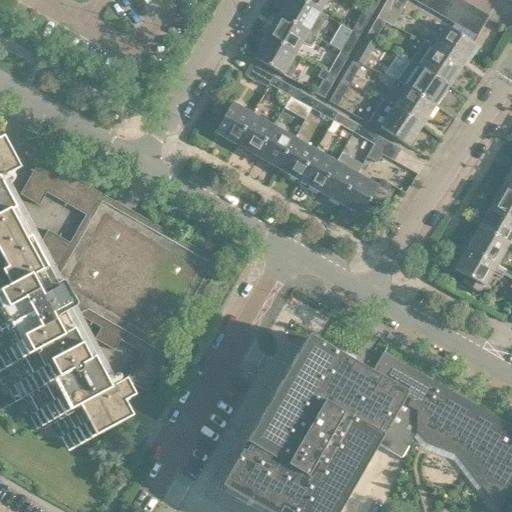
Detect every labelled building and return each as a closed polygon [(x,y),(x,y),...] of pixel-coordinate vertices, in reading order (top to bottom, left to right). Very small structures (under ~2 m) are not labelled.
[(305,34),(306,34),(317,14),(293,0),(285,0),(275,17),(305,34)] [(293,0),(317,14),(325,0),(293,0)] [(367,0),(361,11),(370,16),(378,0),(367,0)] [(406,0),(385,0),(375,19),(383,24),(391,27),(406,0)] [(433,13),(440,0),(426,0),(422,7),(433,13)] [(454,0),(440,0),(433,13),(443,19),(454,0)] [(457,0),(454,0),(443,19),(454,25),(466,5),(457,0)] [(454,25),(461,30),(464,31),(476,11),(466,5),(454,25)] [(350,32),(358,37),(370,16),(361,11),(350,32)] [(476,11),(464,31),(475,37),(486,17),(476,11)] [(309,48),(315,39),(306,34),(305,34),(275,17),(263,38),(293,55),(299,45),(309,48)] [(371,44),(374,39),(383,24),(375,19),(363,40),(371,44)] [(431,48),(459,67),(473,47),(445,28),(431,48)] [(358,37),(350,32),(338,53),(346,58),(358,37)] [(263,38),(251,60),(281,77),(293,55),(263,38)] [(371,44),(363,40),(351,61),(359,65),(371,44)] [(409,62),(446,87),(459,67),(431,48),(423,43),(409,62)] [(346,58),(338,53),(326,74),(334,79),(346,58)] [(359,65),(351,61),(339,82),(347,86),(359,65)] [(404,88),(433,107),(446,87),(409,62),(396,82),(404,88)] [(266,90),(268,87),(273,78),(249,65),(242,76),(266,90)] [(334,79),(326,74),(314,95),(322,100),(334,79)] [(273,78),(268,87),(289,98),(293,90),(273,78)] [(347,86),(339,82),(327,103),(335,107),(347,86)] [(404,88),(391,108),(419,127),(433,107),(404,88)] [(314,102),(293,90),(289,98),(310,110),(314,102)] [(250,110),(229,99),(218,118),(221,120),(213,134),(233,146),(250,117),(247,115),(250,110)] [(314,102),(310,110),(330,122),(335,114),(314,102)] [(406,147),(419,127),(391,108),(377,128),(406,147)] [(356,126),(335,114),(330,122),(351,134),(356,126)] [(271,129),(250,117),(233,146),(254,158),(271,129)] [(377,138),(356,126),(351,134),(372,146),(377,138)] [(254,158),(275,170),(292,140),(271,129),(254,158)] [(377,138),(372,146),(365,159),(375,165),(380,156),(392,162),(399,150),(377,138)] [(39,429),(55,420),(71,451),(77,447),(117,426),(120,425),(130,419),(129,417),(122,404),(133,398),(123,382),(100,394),(69,334),(57,340),(46,318),(47,317),(55,320),(73,331),(79,320),(91,299),(86,296),(74,317),(64,312),(76,290),(65,296),(60,287),(57,285),(41,294),(39,302),(38,303),(27,281),(39,274),(0,199),(0,180),(18,171),(1,139),(0,139),(0,372),(1,372),(17,402),(24,399),(33,417),(36,422),(39,429)] [(313,152),(292,140),(275,170),(296,182),(313,152)] [(296,182),(317,194),(334,164),(313,152),(296,182)] [(56,172),(37,161),(30,172),(49,183),(56,172)] [(355,176),(334,164),(317,194),(338,205),(355,176)] [(511,193),(511,167),(501,188),(511,193)] [(49,183),(30,172),(24,184),(43,194),(49,183)] [(56,172),(49,183),(43,194),(53,200),(66,178),(56,172)] [(355,176),(338,205),(359,217),(367,203),(377,208),(386,194),(385,193),(375,187),(355,176)] [(66,178),(53,200),(63,206),(76,184),(66,178)] [(378,181),(375,187),(385,193),(389,186),(378,181)] [(17,196),(36,206),(43,194),(24,184),(17,196)] [(63,206),(73,212),(86,189),(76,184),(63,206)] [(489,208),(511,221),(511,193),(501,188),(489,208)] [(86,189),(73,212),(83,217),(84,215),(90,205),(96,195),(86,189)] [(96,195),(90,205),(109,216),(115,206),(96,195)] [(109,216),(90,205),(84,215),(104,226),(109,216)] [(511,236),(511,221),(489,208),(477,229),(507,246),(511,236)] [(84,215),(83,217),(78,225),(98,236),(104,226),(84,215)] [(151,240),(157,230),(137,219),(131,229),(151,240)] [(98,236),(78,225),(73,235),(92,246),(98,236)] [(145,250),(150,241),(151,240),(131,229),(126,239),(145,250)] [(507,246),(477,229),(465,250),(495,267),(496,266),(507,246)] [(169,252),(176,241),(157,230),(151,240),(150,241),(169,252)] [(56,238),(45,232),(37,244),(32,255),(43,261),(56,238)] [(73,235),(67,245),(86,256),(92,246),(73,235)] [(61,255),(67,245),(56,238),(43,261),(54,268),(55,265),(61,255)] [(120,249),(139,260),(144,251),(145,250),(126,239),(120,249)] [(163,262),(169,252),(150,241),(145,250),(144,251),(163,262)] [(81,266),(86,256),(67,245),(61,255),(81,266)] [(461,248),(449,269),(465,278),(461,285),(479,295),(490,275),(499,280),(501,276),(504,271),(496,266),(495,267),(465,250),(461,248)] [(133,270),(138,261),(139,260),(120,249),(114,259),(133,270)] [(144,251),(139,260),(138,261),(158,272),(163,262),(144,251)] [(211,275),(218,265),(197,253),(191,264),(211,275)] [(61,255),(55,265),(75,277),(81,266),(61,255)] [(128,280),(133,271),(133,270),(114,259),(108,269),(128,280)] [(152,283),(158,272),(138,261),(133,270),(133,271),(152,283)] [(185,274),(205,286),(211,275),(191,264),(185,274)] [(75,277),(55,265),(54,268),(49,275),(69,287),(75,277)] [(103,279),(122,290),(127,281),(128,280),(108,269),(103,279)] [(133,271),(128,280),(127,281),(146,293),(152,283),(133,271)] [(511,276),(504,271),(501,276),(511,283),(511,282),(511,276)] [(179,285),(199,297),(205,286),(185,274),(179,285)] [(116,300),(121,291),(122,290),(103,279),(97,289),(116,300)] [(140,303),(146,293),(127,281),(122,290),(121,291),(140,303)] [(173,296),(193,308),(199,297),(179,285),(173,296)] [(110,310),(115,301),(116,300),(97,289),(91,299),(101,304),(110,310)] [(76,290),(64,312),(74,317),(86,296),(76,290)] [(134,313),(140,303),(121,291),(116,300),(115,301),(134,313)] [(166,306),(187,318),(193,308),(173,296),(166,306)] [(79,320),(88,326),(101,304),(91,299),(79,320)] [(115,301),(110,310),(109,311),(129,323),(134,313),(115,301)] [(104,321),(109,311),(110,310),(101,304),(88,326),(98,331),(104,321)] [(160,317),(181,329),(187,318),(166,306),(160,317)] [(123,333),(129,323),(109,311),(104,321),(123,333)] [(154,328),(174,340),(181,329),(160,317),(154,328)] [(117,343),(123,333),(104,321),(98,331),(98,332),(117,343)] [(148,339),(168,350),(174,340),(154,328),(148,339)] [(111,353),(117,343),(98,332),(92,342),(111,353)] [(142,349),(162,361),(168,350),(148,339),(142,349)] [(367,378),(303,340),(218,490),(255,511),(337,511),(374,449),(398,463),(415,434),(424,444),(454,456),(479,488),(484,479),(507,492),(511,483),(511,430),(381,354),(367,378)] [(136,360),(156,372),(162,361),(142,349),(136,360)] [(129,371),(150,382),(156,372),(136,360),(129,371)] [(129,371),(123,381),(144,393),(150,382),(129,371)] [(479,488),(496,510),(507,492),(484,479),(479,488)]
